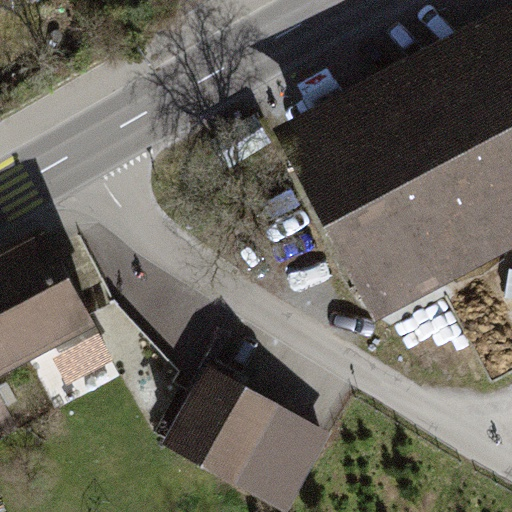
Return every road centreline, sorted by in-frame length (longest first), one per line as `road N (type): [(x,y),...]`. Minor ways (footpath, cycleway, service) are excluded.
road 1 (unclassified): [(79,149),(138,227),(511,459)]
road 2 (secondary): [(79,149),(345,0)]
